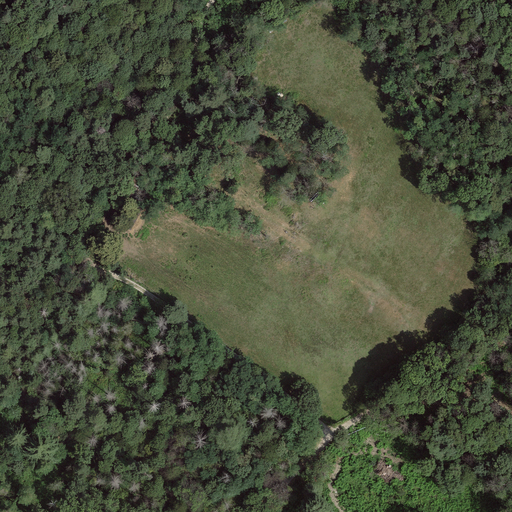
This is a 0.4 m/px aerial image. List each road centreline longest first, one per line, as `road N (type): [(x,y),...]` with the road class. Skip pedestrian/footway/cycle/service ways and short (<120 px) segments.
road 1 (track): [(90,253),(268,377),(327,429)]
road 2 (track): [(90,253),(81,203),(91,180),(169,98),(210,0)]
road 3 (track): [(511,288),(327,429)]
